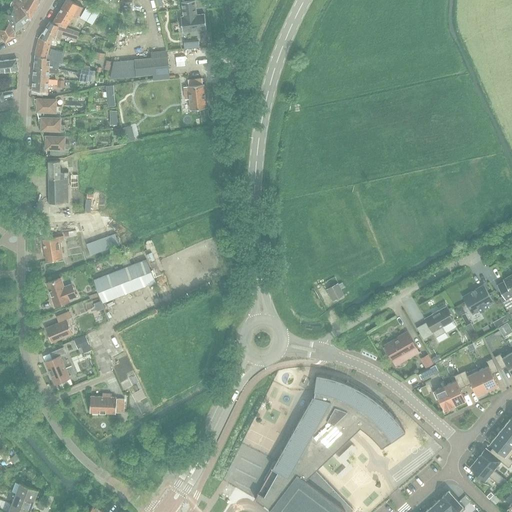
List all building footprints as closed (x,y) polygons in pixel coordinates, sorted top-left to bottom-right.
[(11,6),(2,12),(8,22),(14,32),(24,26),(31,19),(30,18),(20,5),(12,0),(9,4),(11,6)] [(12,0),(20,5),(30,18),(38,0),(12,0)] [(65,27),(78,5),(69,0),(65,0),(52,22),(65,27)] [(204,13),(196,14),(194,0),(192,0),(181,1),(183,16),(180,16),(182,32),(206,29),(204,13)] [(91,24),(99,10),(88,3),(79,17),(91,24)] [(61,34),(77,38),(79,31),(65,27),(52,22),(49,21),(39,37),(50,41),(53,38),(59,40),(61,34)] [(0,26),(0,36),(2,36),(5,42),(15,36),(14,32),(8,22),(0,26)] [(61,63),(64,52),(49,49),(50,41),(39,37),(35,54),(46,57),(46,60),(59,62),(61,63)] [(59,62),(46,60),(46,57),(35,54),(34,66),(50,68),(58,68),(59,62)] [(135,59),(136,76),(168,72),(167,56),(135,59)] [(0,72),(18,70),(16,59),(0,60),(0,72)] [(33,78),(49,79),(49,73),(58,73),(58,68),(50,68),(34,66),(33,78)] [(48,83),(50,83),(57,84),(57,79),(49,79),(33,78),(32,89),(48,91),(48,83)] [(202,84),(202,78),(188,79),(188,85),(187,85),(188,86),(183,86),(185,99),(189,98),(190,109),(206,107),(203,84),(202,84)] [(35,98),(34,98),(37,110),(45,110),(45,117),(60,118),(60,111),(60,106),(55,106),(56,99),(35,98)] [(45,117),(39,117),(39,116),(38,116),(41,129),(49,129),(49,136),(64,136),(65,130),(64,130),(65,124),(60,124),(60,118),(45,117)] [(49,136),(43,135),(42,135),(45,147),(50,148),(50,155),(59,155),(69,153),(69,148),(69,143),(64,143),(64,136),(49,136)] [(60,172),(60,160),(48,161),(49,202),(68,202),(67,178),(68,178),(68,172),(60,172)] [(91,255),(119,244),(115,233),(87,244),(91,255)] [(46,260),(63,258),(60,241),(64,240),(63,236),(43,239),(46,260)] [(131,265),(129,259),(121,262),(124,268),(94,280),(103,303),(155,282),(146,260),(131,265)] [(511,273),(503,279),(504,281),(497,285),(503,295),(500,297),(507,309),(511,306),(511,273)] [(64,286),(61,277),(46,283),(54,306),(69,301),(69,299),(76,296),(72,283),(64,286)] [(329,288),(335,299),(344,294),(338,283),(329,288)] [(487,305),(493,302),(484,284),(462,297),(472,314),(479,310),(480,312),(488,307),(487,305)] [(436,337),(445,332),(442,326),(453,320),(445,306),(439,310),(438,310),(432,314),(425,318),(427,321),(416,327),(423,339),(434,333),(436,337)] [(52,342),(72,333),(66,319),(72,317),(69,311),(56,316),(59,322),(45,328),(52,342)] [(409,357),(418,352),(407,332),(384,345),(385,346),(383,348),(387,355),(389,354),(393,360),(406,353),(409,357)] [(70,378),(60,355),(66,353),(63,347),(50,353),(53,358),(45,361),(49,370),(48,370),(50,375),(51,375),(54,384),(70,378)] [(511,374),(511,351),(511,352),(502,358),(500,353),(494,356),(501,368),(507,365),(511,374)] [(426,367),(433,363),(428,354),(421,358),(426,367)] [(478,370),(487,390),(498,385),(492,373),(498,371),(492,358),(486,361),(488,365),(478,370)] [(417,374),(420,380),(438,370),(435,364),(430,367),(430,368),(417,374)] [(487,390),(478,370),(477,368),(466,373),(465,370),(459,373),(465,386),(471,383),(476,395),(487,390)] [(460,388),(465,386),(459,373),(454,375),(456,380),(445,385),(454,405),(465,400),(460,388)] [(330,377),(316,374),(316,377),(315,377),(314,384),(315,384),(314,390),(315,390),(314,396),(312,396),(310,400),(309,400),(306,406),(307,406),(306,408),(305,408),(302,414),(295,427),(294,427),(291,433),(292,433),(290,435),(286,441),(287,441),(283,448),(282,448),(279,454),(280,454),(276,460),(295,471),(296,470),(300,472),(308,462),(315,469),(360,427),(368,433),(375,439),(381,447),(386,444),(387,444),(392,440),(405,431),(399,422),(395,416),(394,417),(393,415),(389,410),(388,410),(381,404),(382,402),(371,393),(359,386),(346,380),(346,382),(337,379),(337,378),(330,376),(330,377)] [(445,385),(443,380),(439,382),(441,387),(435,390),(435,391),(433,392),(437,400),(439,399),(444,410),(454,405),(445,385)] [(111,396),(112,393),(102,393),(102,396),(90,396),(89,412),(100,413),(105,413),(116,413),(116,412),(124,412),(124,398),(116,398),(116,397),(111,396)] [(511,432),(504,426),(497,434),(511,446),(511,432)] [(497,434),(490,443),(494,446),(509,458),(511,454),(511,446),(497,434)] [(486,448),(478,457),(494,470),(494,469),(501,461),(508,467),(511,462),(511,459),(509,458),(494,446),(489,451),(486,448)] [(478,457),(470,468),(485,480),(489,476),(499,484),(505,478),(494,469),(494,470),(478,457)] [(295,471),(276,460),(274,459),(263,479),(265,480),(255,498),(269,509),(269,510),(271,511),(351,511),(353,509),(315,469),(308,462),(300,472),(296,470),(295,471)] [(16,493),(34,501),(38,490),(20,483),(16,493)] [(449,490),(440,498),(452,511),(460,511),(465,508),(449,490)] [(31,510),(34,501),(16,493),(12,503),(31,510)] [(452,511),(440,498),(432,505),(438,511),(452,511)] [(29,511),(31,510),(12,503),(8,511),(29,511)]
